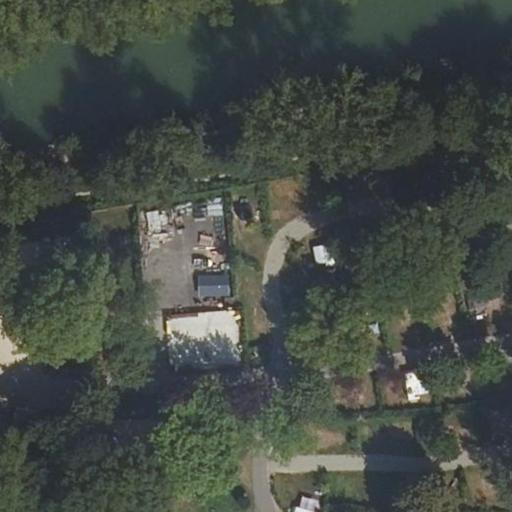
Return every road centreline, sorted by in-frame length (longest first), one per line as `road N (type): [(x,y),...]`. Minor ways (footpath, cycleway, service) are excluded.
road 1 (track): [(511,74),(0,169)]
road 2 (track): [(247,235),(264,288),(271,378)]
